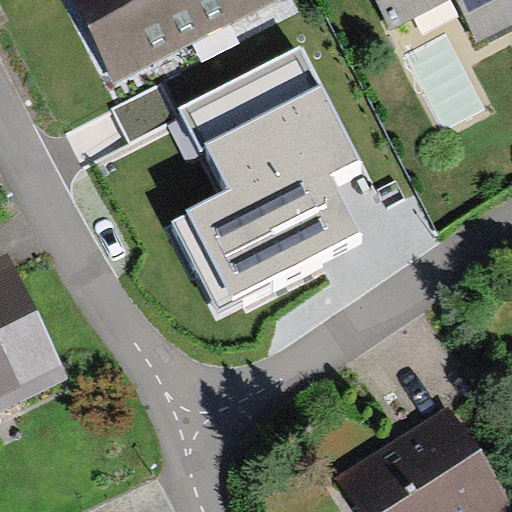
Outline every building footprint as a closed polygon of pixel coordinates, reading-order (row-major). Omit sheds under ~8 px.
[(69,0),(110,78),(257,2),(256,0),(69,0)] [(511,0),(373,0),(391,36),(456,5),(475,43),(511,25),(511,0)] [(353,157),(299,53),(190,109),(234,193),(179,221),(220,299),(354,229),(324,172),(353,157)] [(0,410),(51,384),(0,285),(0,410)] [(353,511),(494,511),(439,427),(340,491),(353,511)]
